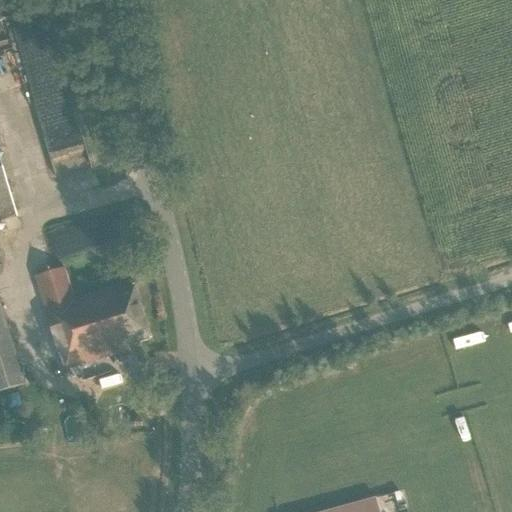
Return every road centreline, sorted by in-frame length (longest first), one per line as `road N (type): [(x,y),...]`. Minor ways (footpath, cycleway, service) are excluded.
road 1 (tertiary): [(191,373),(163,217),(100,0)]
road 2 (unclassified): [(191,373),(511,278)]
road 3 (tertiary): [(187,511),(191,373)]
